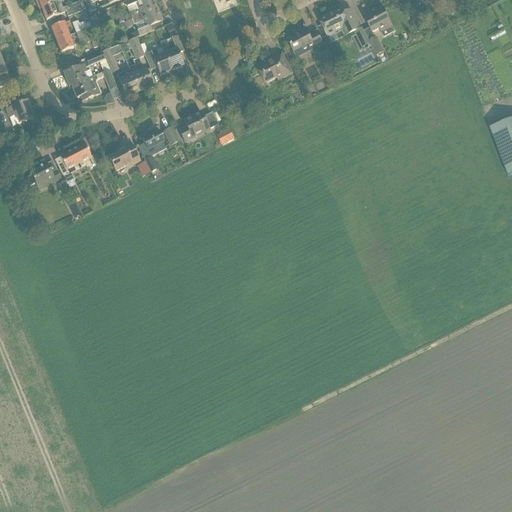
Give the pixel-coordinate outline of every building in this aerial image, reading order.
[(36,3),(39,11),(59,3),(58,0),(37,0),(38,2),(36,3)] [(87,0),(86,0),(83,2),(84,3),(88,13),(88,14),(96,11),(93,6),(91,7),(89,1),(88,0),(87,0)] [(129,15),(131,20),(157,10),(152,0),(144,0),(138,3),(136,0),(130,0),(124,3),(126,8),(127,8),(129,15)] [(59,3),(39,11),(41,10),(46,22),(58,17),(58,16),(64,14),(59,3)] [(82,13),(79,3),(74,5),(76,9),(65,13),(67,18),(82,13)] [(364,18),(369,27),(372,33),(380,29),(381,33),(392,27),(381,7),(373,11),(374,12),(364,18)] [(132,41),(137,39),(143,36),(152,32),(150,27),(162,22),(157,10),(131,20),(131,21),(124,23),(127,29),(134,25),(134,26),(143,22),(146,29),(137,32),(137,33),(130,36),(132,41)] [(319,20),(323,29),(327,37),(342,30),(346,37),(360,30),(350,11),(345,14),(343,10),(330,17),(329,15),(319,20)] [(98,25),(95,16),(88,19),(92,27),(98,25)] [(72,24),(75,34),(80,32),(81,32),(82,32),(78,22),(72,24)] [(51,29),(56,42),(68,37),(63,24),(51,29)] [(287,41),(292,50),(297,59),(323,45),(317,33),(309,37),(306,31),(287,41)] [(80,32),(75,34),(80,46),(86,44),(82,32),(81,32),(80,32)] [(370,45),(364,33),(356,37),(358,41),(362,49),(370,45)] [(68,37),(56,42),(61,54),(73,49),(68,37)] [(168,47),(162,50),(171,72),(183,67),(177,55),(183,52),(177,37),(166,42),(168,47)] [(136,61),(144,57),(144,56),(137,39),(132,41),(128,42),(136,61)] [(370,43),(377,57),(384,53),(377,39),(370,43)] [(156,51),(144,56),(144,57),(150,71),(156,69),(160,77),(171,72),(162,49),(156,51)] [(105,60),(109,71),(111,74),(118,71),(109,50),(102,53),(105,60)] [(320,56),(327,69),(335,65),(328,51),(320,56)] [(89,67),(105,60),(102,53),(86,60),(89,67)] [(257,69),(262,78),(265,85),(282,76),(284,79),(292,74),(282,54),(273,58),(274,61),(269,64),(268,63),(257,69)] [(2,63),(0,64),(0,88),(9,85),(6,76),(7,75),(2,63)] [(139,74),(132,76),(139,93),(151,88),(142,65),(136,68),(139,74)] [(63,75),(68,87),(93,77),(92,77),(90,71),(86,73),(83,67),(63,75)] [(109,71),(102,74),(104,78),(109,91),(116,88),(111,74),(109,71)] [(139,93),(132,76),(126,79),(123,74),(117,76),(126,98),(139,93)] [(93,77),(68,87),(68,88),(71,87),(76,100),(80,98),(82,103),(100,95),(96,84),(93,77)] [(105,96),(104,100),(106,106),(114,104),(110,94),(105,96)] [(6,111),(9,119),(12,127),(33,120),(27,103),(6,111)] [(186,128),(179,132),(185,144),(209,131),(208,130),(217,125),(211,114),(203,119),(200,114),(183,123),(186,128)] [(511,175),(511,120),(490,129),(508,177),(511,175)] [(221,147),(234,140),(228,128),(215,136),(221,147)] [(163,133),(171,147),(179,143),(171,129),(163,133)] [(144,146),(138,149),(143,158),(144,161),(145,163),(151,173),(151,172),(156,169),(152,161),(151,162),(149,159),(156,155),(156,154),(153,148),(163,143),(160,139),(156,130),(155,131),(154,130),(152,130),(151,130),(150,131),(148,132),(147,133),(148,134),(140,138),(144,146)] [(120,149),(121,151),(108,158),(115,172),(126,167),(127,169),(139,163),(130,144),(120,149)] [(64,167),(59,170),(63,179),(66,184),(74,180),(84,163),(88,171),(92,157),(91,158),(84,145),(59,158),(64,167)] [(145,163),(136,168),(142,178),(151,173),(145,163)] [(31,176),(25,179),(29,187),(35,184),(39,192),(61,180),(57,173),(51,176),(46,165),(29,173),(31,176)] [(58,187),(61,194),(69,190),(65,183),(58,187)]
